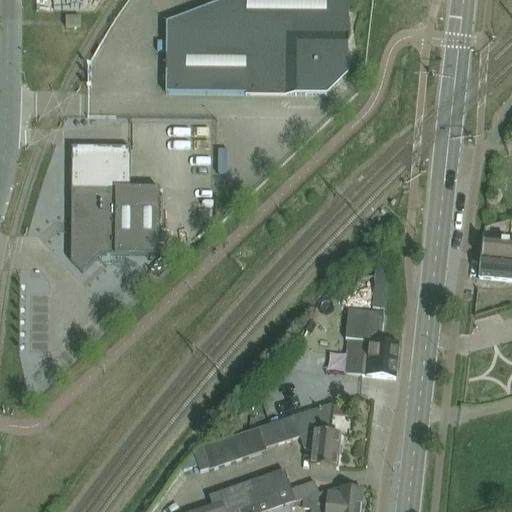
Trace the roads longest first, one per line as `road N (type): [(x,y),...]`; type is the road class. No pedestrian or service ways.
road 1 (tertiary): [(407,511),(461,0)]
road 2 (unknown): [(5,96),(284,116)]
road 3 (unclassified): [(0,171),(7,0)]
